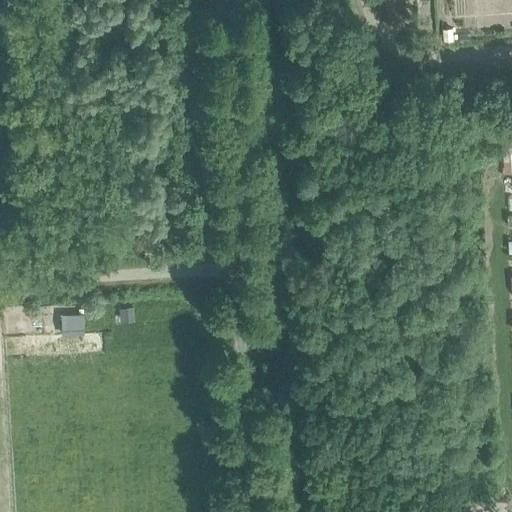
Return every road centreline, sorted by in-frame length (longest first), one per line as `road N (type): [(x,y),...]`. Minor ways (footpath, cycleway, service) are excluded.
road 1 (unclassified): [(235,263),(221,0)]
road 2 (unclassified): [(254,511),(235,263)]
road 3 (unclassified): [(235,263),(0,282)]
